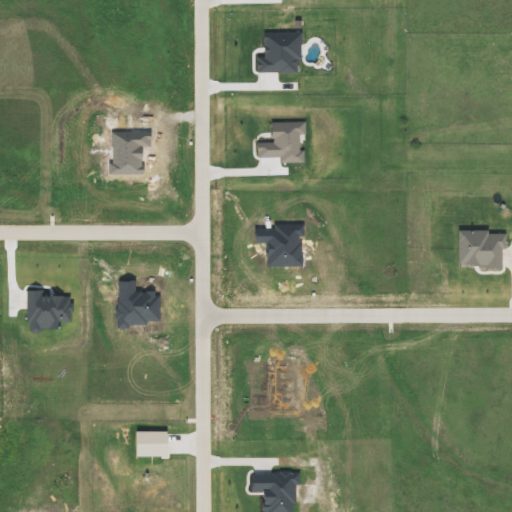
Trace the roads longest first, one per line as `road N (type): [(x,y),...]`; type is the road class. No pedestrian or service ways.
road 1 (residential): [(204,511),(203,0)]
road 2 (residential): [(511,311),(204,311)]
road 3 (residential): [(204,227),(0,227)]
